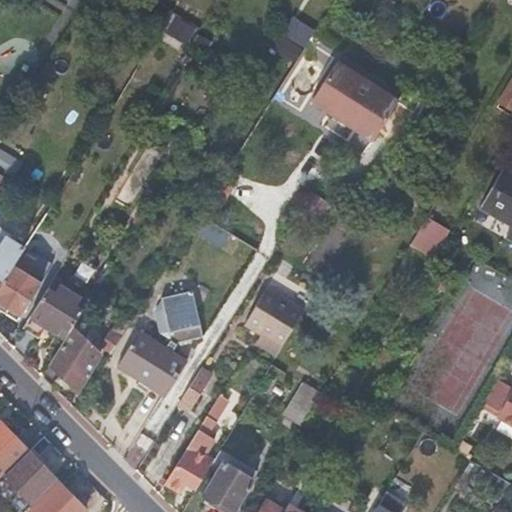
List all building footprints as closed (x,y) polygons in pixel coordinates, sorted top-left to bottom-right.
[(158,33),(185,47),(197,25),(170,10),(158,33)] [(306,47),(315,34),(293,20),(284,34),(306,47)] [(399,102),(337,60),(310,101),(323,110),(333,108),(353,122),(353,130),(372,142),(399,102)] [(502,105),(511,111),(511,85),(500,104),(502,105)] [(504,127),(511,114),(511,111),(502,105),(493,120),(504,127)] [(431,158),(406,142),(387,173),(398,181),(413,159),(425,166),(431,158)] [(0,148),(0,165),(16,174),(23,159),(0,148)] [(511,172),(504,168),(482,207),(511,224),(511,172)] [(442,192),(427,217),(447,228),(456,214),(447,208),(453,199),(442,192)] [(434,258),(451,231),(447,228),(427,217),(411,244),(434,258)] [(0,283),(11,265),(18,255),(23,246),(0,232),(0,283)] [(0,283),(0,301),(21,314),(39,283),(11,265),(0,283)] [(65,338),(71,328),(87,303),(53,279),(23,329),(44,342),(53,329),(65,338)] [(249,316),(263,325),(287,288),(273,279),(249,316)] [(287,288),(263,325),(286,339),(310,301),(287,288)] [(118,364),(166,395),(187,361),(172,350),(180,339),(203,334),(194,293),(162,300),(170,338),(164,347),(139,330),(118,364)] [(65,338),(49,363),(79,381),(101,347),(71,328),(65,338)] [(104,347),(111,352),(120,339),(113,334),(104,347)] [(199,368),(178,403),(188,409),(210,376),(199,368)] [(294,399),(311,409),(320,393),(304,383),(294,399)] [(511,392),(511,394),(495,385),(481,409),(498,418),(495,422),(511,431),(511,392)] [(187,485),(195,490),(207,470),(214,460),(205,454),(216,438),(208,433),(232,395),(223,390),(164,482),(180,493),(187,485)] [(0,473),(25,449),(0,423),(0,473)] [(214,460),(207,470),(215,475),(204,494),(231,511),(256,470),(221,448),(214,460)] [(31,503),(56,479),(27,450),(3,474),(9,480),(31,503)] [(0,488),(9,480),(3,474),(0,476),(0,488)] [(377,506),(386,511),(399,488),(390,483),(377,506)] [(82,511),(84,510),(59,485),(29,511),(82,511)] [(284,509),(267,498),(258,511),(306,511),(288,501),(284,509)]
